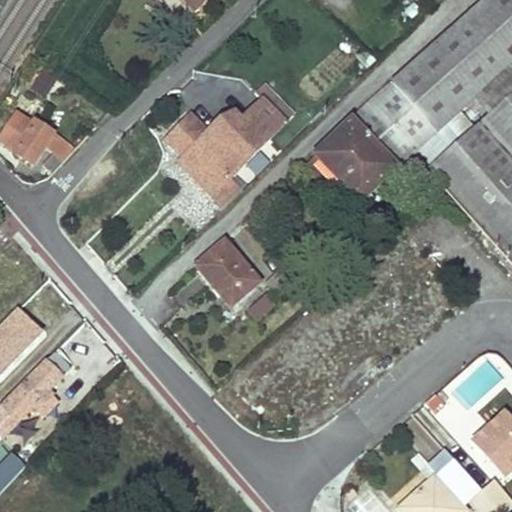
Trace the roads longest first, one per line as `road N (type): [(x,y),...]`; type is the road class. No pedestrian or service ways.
road 1 (residential): [(34,209),(277,494)]
road 2 (unclassified): [(34,209),(252,0)]
road 3 (residential): [(277,494),(435,349),(493,318),(511,325)]
